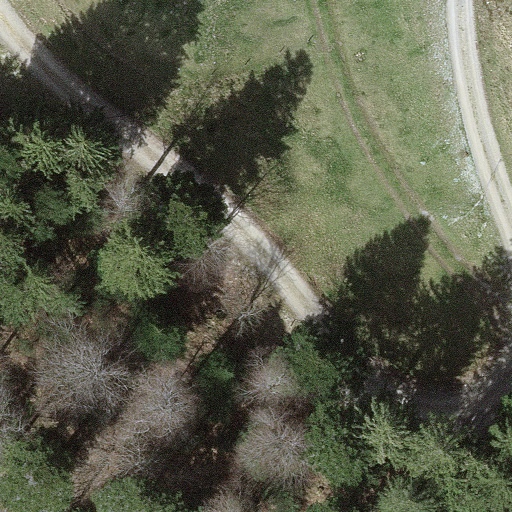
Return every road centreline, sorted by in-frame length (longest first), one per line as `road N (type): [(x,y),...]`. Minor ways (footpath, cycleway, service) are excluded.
road 1 (track): [(511,375),(495,395),(445,412),(407,406),(372,388),(161,154),(0,16)]
road 2 (track): [(455,0),(465,80),(511,247)]
